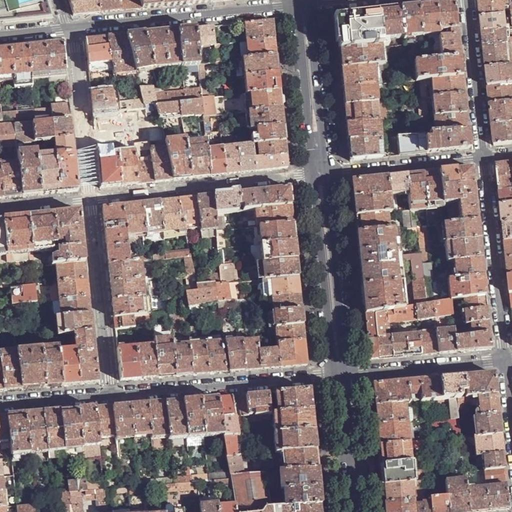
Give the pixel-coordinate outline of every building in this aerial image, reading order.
[(88,14),(100,13),(96,0),(68,0),(73,16),(88,14)] [(114,12),(121,11),(117,0),(96,0),(100,13),(114,12)] [(134,10),(141,9),(138,0),(117,0),(121,11),(134,10)] [(154,8),(160,7),(158,0),(138,0),(141,9),(154,8)] [(481,18),(506,15),(505,9),(511,8),(510,0),(479,0),(481,18)] [(436,4),(439,30),(448,29),(457,29),(454,2),(441,4),(436,4)] [(421,35),(439,33),(439,30),(436,4),(424,5),(418,6),(421,35)] [(407,7),(400,8),(403,37),(406,37),(421,35),(418,6),(407,7)] [(45,8),(42,9),(42,12),(31,14),(31,17),(18,18),(18,21),(32,19),(54,17),(50,7),(45,8)] [(386,9),(378,10),(378,15),(380,40),(403,37),(400,8),(386,9)] [(380,40),(378,15),(336,20),(337,30),(337,33),(339,51),(380,47),(381,47),(380,40)] [(507,30),(506,15),(481,18),(482,27),(482,32),(507,30)] [(246,41),(274,39),(273,29),(272,21),(245,24),(246,41)] [(201,28),(195,29),(197,46),(214,44),(213,27),(201,28)] [(182,67),(199,65),(199,63),(197,46),(195,29),(185,30),(178,30),(182,66),(182,67)] [(457,29),(448,29),(448,35),(439,36),(442,59),(460,58),(458,41),(457,29)] [(182,66),(178,30),(160,32),(143,34),(153,69),(182,66)] [(508,38),(507,30),(482,32),(483,43),(484,47),(509,45),(508,38)] [(126,36),(136,73),(153,69),(143,34),(132,35),(126,36)] [(114,75),(136,73),(126,36),(114,37),(107,37),(113,70),(114,75)] [(89,73),(113,70),(107,37),(85,40),(89,69),(89,73)] [(248,58),(276,55),(275,46),(274,39),(246,41),(248,58)] [(48,78),(66,76),(65,66),(63,42),(52,43),(44,44),(48,78)] [(27,45),(31,79),(48,78),(44,44),(32,45),(27,45)] [(15,47),(9,47),(13,82),(31,80),(31,79),(27,45),(15,47)] [(511,66),(511,46),(511,45),(509,45),(484,47),(486,61),(487,69),(511,66)] [(0,48),(0,83),(13,82),(9,47),(0,48)] [(340,62),(341,69),(374,66),(381,65),(382,65),(380,47),(339,51),(340,62)] [(245,76),(278,73),(277,61),(276,55),(248,58),(243,59),(245,76)] [(461,66),(460,58),(442,59),(424,61),(420,62),(414,62),(417,81),(420,80),(425,80),(431,79),(462,76),(461,66)] [(343,87),(376,84),(374,71),(374,66),(341,69),(342,83),(343,87)] [(488,82),(489,87),(511,84),(511,66),(487,69),(488,82)] [(382,71),(374,71),(376,84),(383,84),(382,71)] [(247,94),(279,91),(278,80),(278,73),(245,76),(247,94)] [(431,79),(433,97),(464,94),(463,83),(462,76),(431,79)] [(31,80),(31,86),(48,85),(48,82),(48,78),(31,79),(31,80)] [(13,82),(14,89),(32,88),(31,86),(31,80),(13,82)] [(344,99),(344,105),(378,102),(376,84),(343,87),(344,99)] [(490,96),(491,104),(511,101),(511,84),(489,87),(490,96)] [(144,104),(157,102),(154,93),(153,87),(140,87),(143,99),(144,104)] [(202,98),(201,89),(185,91),(186,102),(202,101),(202,98)] [(161,92),(154,93),(157,102),(157,105),(179,103),(186,102),(185,91),(185,90),(161,92)] [(92,106),(93,114),(115,112),(111,91),(100,92),(91,93),(92,106)] [(247,94),(245,94),(246,102),(253,101),(254,112),(281,109),(280,98),(279,91),(247,94)] [(465,102),(464,94),(433,97),(432,97),(434,116),(466,113),(465,102)] [(55,105),(69,104),(68,97),(55,98),(55,105)] [(210,116),(216,115),(214,97),(207,98),(202,98),(202,101),(204,115),(204,116),(210,116)] [(422,112),(423,117),(428,117),(426,98),(422,98),(421,98),(422,104),(420,104),(421,112),(422,112)] [(128,110),(145,108),(144,104),(143,99),(118,102),(120,111),(128,110)] [(179,103),(182,117),(204,115),(202,101),(186,102),(179,103)] [(511,122),(511,101),(491,104),(492,117),(493,124),(511,122)] [(379,121),(378,102),(344,105),(346,116),(346,124),(379,121)] [(379,121),(387,120),(386,102),(378,102),(379,121)] [(160,119),(182,117),(179,103),(157,105),(160,119)] [(52,118),(70,116),(69,104),(55,105),(50,106),(51,108),(52,118)] [(35,119),(52,118),(51,108),(34,109),(34,110),(35,119)] [(145,108),(128,110),(128,116),(136,115),(136,116),(146,115),(146,110),(145,108)] [(282,116),(281,109),(254,112),(248,112),(250,130),(256,129),(283,127),(282,116)] [(18,121),(35,119),(34,110),(17,111),(17,112),(18,121)] [(2,122),(18,121),(17,112),(1,113),(2,122)] [(434,116),(436,133),(468,130),(467,119),(466,113),(434,116)] [(54,141),(73,139),(72,127),(71,120),(33,123),(35,142),(54,141)] [(387,120),(379,121),(381,138),(389,137),(390,137),(388,120),(387,120)] [(348,141),(381,138),(379,121),(346,124),(348,133),(348,141)] [(511,143),(511,122),(493,124),(495,139),(495,145),(511,143)] [(17,155),(36,153),(36,150),(35,142),(33,123),(14,125),(17,148),(17,155)] [(0,149),(11,149),(17,148),(14,125),(0,126),(0,149)] [(283,127),(256,129),(256,135),(251,136),(252,144),(257,144),(285,141),(284,134),(283,127)] [(150,143),(162,142),(159,128),(148,129),(150,142),(150,143)] [(470,148),(468,130),(436,133),(430,134),(431,138),(426,138),(428,153),(452,150),(470,148)] [(415,154),(428,153),(426,138),(425,134),(417,135),(398,137),(398,141),(400,156),(415,154)] [(350,161),(383,158),(383,155),(381,138),(348,141),(349,154),(350,161)] [(56,155),(74,154),(73,145),(73,139),(54,141),(55,148),(56,155)] [(184,179),(192,178),(186,142),(185,139),(165,142),(166,147),(173,180),(184,179)] [(204,177),(210,176),(207,149),(206,140),(190,141),(186,142),(192,178),(204,177)] [(259,158),(286,156),(285,147),(285,141),(257,144),(259,158)] [(139,152),(151,151),(151,149),(150,143),(150,142),(133,144),(134,151),(134,152),(139,152)] [(250,172),(255,171),(254,159),(252,144),(237,145),(237,146),(240,173),(250,172)] [(234,174),(240,173),(237,146),(222,148),(225,175),(234,174)] [(101,188),(121,186),(117,155),(112,155),(111,147),(97,148),(99,172),(101,188)] [(166,181),(173,180),(166,147),(163,147),(151,149),(151,151),(151,155),(152,163),(155,183),(166,181)] [(220,175),(225,175),(222,148),(207,149),(210,176),(220,175)] [(131,185),(138,184),(136,165),(134,152),(134,151),(117,153),(117,155),(121,186),(131,185)] [(34,196),(40,195),(36,157),(36,153),(17,155),(17,157),(18,162),(21,197),(34,196)] [(71,192),(78,191),(74,154),(56,155),(55,155),(55,157),(59,193),(71,192)] [(52,194),(59,193),(55,157),(53,157),(53,155),(36,157),(40,195),(52,194)] [(287,168),(286,156),(259,158),(254,159),(255,171),(264,170),(287,168)] [(15,198),(21,197),(18,162),(0,164),(0,169),(3,199),(15,198)] [(147,183),(155,183),(152,163),(148,163),(140,164),(136,165),(138,184),(147,183)] [(497,165),(500,192),(511,190),(511,163),(504,164),(497,165)] [(456,170),(459,197),(476,195),(474,183),(473,168),(465,169),(456,170)] [(440,172),(443,204),(453,203),(460,202),(459,197),(456,170),(445,171),(440,172)] [(427,209),(444,207),(443,204),(440,172),(431,173),(424,173),(427,209)] [(414,174),(408,175),(409,192),(411,210),(411,211),(427,209),(424,173),(414,174)] [(396,176),(388,177),(390,194),(409,192),(408,175),(396,176)] [(353,192),(354,198),(390,194),(388,177),(352,181),(353,192)] [(265,208),(291,205),(289,187),(274,189),(263,190),(265,208)] [(265,208),(263,190),(249,192),(238,193),(239,206),(242,206),(242,210),(255,209),(265,208)] [(511,205),(511,190),(500,192),(502,202),(502,206),(511,205)] [(213,196),(215,213),(220,213),(237,211),(237,206),(239,206),(238,193),(226,195),(213,196)] [(356,212),(356,216),(388,213),(392,212),(390,194),(354,198),(356,212)] [(476,195),(459,197),(460,202),(462,222),(479,221),(477,207),(476,195)] [(215,213),(213,196),(201,197),(195,198),(200,228),(201,231),(216,229),(215,213)] [(184,199),(177,200),(184,230),(200,228),(195,198),(184,199)] [(160,202),(163,232),(184,230),(177,200),(168,201),(160,202)] [(151,203),(142,204),(145,234),(155,233),(163,232),(160,202),(151,203)] [(462,222),(460,202),(453,203),(449,213),(450,223),(462,222)] [(145,234),(142,204),(130,205),(123,206),(126,236),(133,236),(145,234)] [(292,213),(291,205),(265,208),(255,209),(257,227),(258,227),(293,223),(292,213)] [(511,223),(511,205),(502,206),(504,218),(504,224),(511,223)] [(126,236),(123,206),(113,207),(103,208),(105,228),(107,248),(127,246),(127,245),(126,236)] [(403,211),(405,228),(408,228),(413,227),(411,211),(411,210),(403,211)] [(58,250),(84,247),(80,211),(67,212),(53,214),(56,243),(57,250),(58,250)] [(390,230),(388,213),(356,216),(357,227),(358,233),(390,230)] [(28,217),(32,253),(33,253),(52,251),(51,244),(56,243),(53,214),(38,215),(28,217)] [(2,219),(6,256),(32,253),(28,217),(24,217),(15,218),(9,219),(2,219)] [(480,229),(479,221),(462,222),(450,223),(446,224),(444,224),(446,242),(481,239),(480,229)] [(293,230),(293,223),(258,227),(260,245),(295,242),(293,230)] [(186,236),(187,241),(202,239),(201,231),(200,228),(184,230),(186,236)] [(400,255),(397,229),(390,230),(358,233),(360,249),(361,260),(400,255)] [(186,236),(184,230),(163,232),(163,238),(186,236)] [(446,242),(447,261),(455,260),(483,258),(482,246),(481,239),(446,242)] [(262,262),(296,259),(295,248),(295,242),(260,245),(262,262)] [(108,266),(129,264),(127,246),(107,248),(108,260),(108,266)] [(84,251),(84,247),(58,250),(57,250),(58,255),(56,255),(51,258),(52,265),(55,265),(85,262),(84,251)] [(191,256),(189,251),(165,254),(165,255),(165,259),(186,257),(191,256)] [(7,263),(34,260),(33,256),(33,253),(32,253),(6,256),(7,259),(7,263)] [(411,261),(414,281),(425,279),(423,263),(422,253),(410,254),(411,261)] [(401,262),(400,255),(361,260),(362,276),(363,286),(403,282),(401,262)] [(455,260),(457,279),(485,276),(484,265),(483,258),(455,260)] [(270,279),(298,277),(297,268),(296,259),(262,262),(263,280),(270,279)] [(57,283),(87,280),(86,269),(85,262),(55,265),(57,283)] [(110,284),(142,279),(141,273),(140,262),(132,263),(129,264),(108,266),(109,276),(110,284)] [(432,281),(429,263),(423,263),(425,279),(425,282),(432,281)] [(227,283),(235,282),(233,264),(224,264),(219,265),(220,273),(221,283),(227,283)] [(16,274),(18,288),(26,287),(24,273),(16,274)] [(220,273),(207,274),(208,278),(209,283),(214,282),(214,284),(221,283),(220,273)] [(486,283),(485,276),(457,279),(449,279),(451,300),(469,297),(487,294),(486,283)] [(272,296),(300,294),(299,286),(298,277),(270,279),(272,296)] [(112,301),(144,297),(142,279),(110,284),(111,295),(112,301)] [(263,297),(272,296),(270,279),(263,280),(261,280),(263,297)] [(417,305),(428,304),(425,282),(425,279),(414,281),(417,305)] [(59,300),(89,297),(87,287),(87,280),(57,283),(59,300)] [(434,303),(440,302),(437,281),(435,281),(432,281),(425,282),(428,304),(434,303)] [(214,284),(214,282),(209,283),(196,284),(196,290),(185,291),(187,302),(188,306),(217,300),(214,284)] [(367,313),(389,310),(387,303),(394,302),(395,309),(406,307),(403,282),(363,286),(365,303),(367,313)] [(217,300),(231,299),(227,283),(221,283),(214,284),(217,300)] [(20,304),(36,303),(36,297),(35,289),(35,286),(26,287),(18,288),(10,289),(10,294),(11,300),(12,305),(20,304)] [(36,297),(44,296),(43,289),(35,289),(36,297)] [(273,312),(301,310),(300,300),(300,294),(272,296),(273,312)] [(469,297),(470,310),(489,308),(488,301),(487,294),(469,297)] [(61,318),(90,314),(89,304),(89,297),(59,300),(61,318)] [(113,312),(113,318),(132,316),(145,314),(144,297),(112,301),(113,312)] [(218,308),(233,307),(232,299),(231,299),(217,300),(218,308)] [(436,316),(453,314),(453,312),(451,300),(440,302),(434,303),(436,316)] [(428,304),(417,305),(418,319),(436,316),(434,303),(428,304)] [(394,357),(392,336),(385,337),(384,327),(384,325),(391,324),(391,322),(418,319),(417,305),(406,307),(395,309),(389,310),(367,313),(369,339),(372,359),(394,357)] [(489,312),(489,308),(470,310),(465,311),(467,322),(471,322),(490,320),(489,312)] [(302,315),(301,310),(273,312),(275,327),(303,325),(302,315)] [(91,321),(90,314),(61,318),(56,318),(57,335),(74,333),(92,331),(91,321)] [(133,323),(151,321),(151,318),(150,314),(145,314),(132,316),(133,323)] [(114,327),(115,330),(133,328),(133,323),(132,316),(113,318),(114,327)] [(471,322),(472,334),(491,332),(490,323),(490,320),(471,322)] [(277,342),(304,340),(303,330),(303,325),(275,327),(277,342)] [(452,352),(458,352),(456,335),(455,328),(438,330),(438,332),(440,353),(452,352)] [(74,333),(75,349),(76,349),(77,354),(94,353),(93,343),(92,331),(74,333)] [(435,354),(440,353),(438,332),(420,334),(423,355),(435,354)] [(493,348),(491,332),(472,334),(468,334),(460,335),(456,335),(458,352),(477,350),(493,348)] [(420,334),(392,336),(394,357),(410,356),(423,355),(420,334)] [(203,344),(221,342),(220,335),(202,337),(203,344)] [(161,378),(175,376),(171,343),(171,339),(153,341),(154,346),(157,378),(161,378)] [(254,369),(259,369),(258,350),(258,344),(257,340),(255,340),(255,339),(241,340),(241,341),(244,370),(254,369)] [(239,371),(244,370),(241,341),(239,341),(239,340),(224,342),(229,372),(230,371),(239,371)] [(307,365),(304,340),(277,342),(278,348),(279,367),(296,366),(307,365)] [(187,375),(192,375),(187,345),(186,342),(171,343),(175,376),(187,375)] [(219,372),(226,372),(221,342),(203,344),(209,373),(219,372)] [(203,374),(209,373),(203,344),(187,345),(192,375),(203,374)] [(149,379),(157,378),(154,346),(135,347),(139,380),(149,379)] [(58,386),(62,386),(59,351),(58,347),(41,349),(45,388),(58,386)] [(132,380),(139,380),(135,347),(117,349),(120,381),(132,380)] [(271,368),(279,367),(278,348),(258,350),(259,369),(271,368)] [(35,388),(45,388),(41,349),(16,352),(21,390),(35,388)] [(75,385),(80,384),(77,354),(76,349),(75,349),(59,351),(62,386),(75,385)] [(15,390),(21,390),(16,352),(0,353),(0,363),(3,391),(15,390)] [(91,383),(97,383),(94,353),(77,354),(80,384),(91,383)] [(478,375),(463,376),(465,392),(469,392),(470,397),(471,397),(476,396),(496,395),(494,374),(478,375)] [(439,378),(441,399),(448,399),(456,398),(465,397),(465,392),(463,376),(452,377),(439,378)] [(427,379),(419,380),(420,395),(421,401),(429,401),(429,398),(433,397),(433,400),(441,399),(439,378),(427,379)] [(373,396),(374,406),(404,403),(409,402),(409,396),(420,395),(419,380),(394,382),(372,384),(373,396)] [(310,389),(276,392),(277,412),(313,410),(312,406),(310,389)] [(247,395),(248,415),(270,413),(271,413),(270,393),(255,394),(247,395)] [(242,395),(239,395),(242,415),(248,415),(247,395),(242,395)] [(496,395),(476,396),(477,405),(479,416),(498,415),(497,404),(496,395)] [(223,397),(218,397),(221,417),(237,416),(234,396),(223,397)] [(206,398),(200,399),(204,436),(223,435),(221,417),(218,397),(206,398)] [(464,409),(466,406),(465,397),(456,398),(458,410),(464,409)] [(448,399),(450,419),(453,419),(458,418),(458,410),(456,398),(448,399)] [(191,399),(183,400),(187,438),(204,436),(200,399),(191,399)] [(173,401),(165,402),(169,437),(169,439),(187,438),(183,400),(173,401)] [(155,402),(148,403),(151,436),(152,438),(158,438),(169,437),(165,402),(155,402)] [(409,402),(404,403),(406,423),(412,422),(411,402),(409,402)] [(135,404),(131,404),(134,437),(151,436),(148,403),(135,404)] [(406,423),(404,403),(374,406),(375,418),(376,426),(406,423)] [(121,405),(113,406),(116,436),(117,439),(134,437),(131,404),(121,405)] [(102,407),(96,408),(99,437),(110,436),(116,436),(113,406),(102,407)] [(85,408),(78,409),(82,446),(99,444),(99,437),(96,408),(85,408)] [(63,410),(61,410),(65,447),(82,446),(78,409),(63,410)] [(45,412),(43,412),(48,452),(65,450),(65,447),(61,410),(45,412)] [(277,412),(273,413),(275,433),(314,430),(313,414),(313,410),(277,412)] [(422,412),(423,421),(437,420),(436,411),(422,412)] [(30,413),(26,413),(30,453),(48,452),(43,412),(30,413)] [(15,414),(7,415),(10,441),(11,454),(11,455),(30,453),(26,413),(15,414)] [(270,413),(248,415),(249,421),(262,420),(262,417),(271,417),(270,413)] [(0,415),(0,442),(10,441),(7,415),(0,415)] [(499,422),(498,415),(479,416),(474,417),(476,437),(500,435),(499,422)] [(237,416),(221,417),(223,435),(224,438),(240,436),(237,416)] [(408,443),(414,442),(412,422),(406,423),(408,443)] [(408,443),(406,423),(376,426),(377,440),(377,445),(408,443)] [(314,430),(275,433),(277,453),(283,453),(317,450),(315,438),(314,430)] [(263,434),(248,436),(249,443),(264,442),(263,434)] [(501,441),(500,435),(476,437),(474,437),(475,456),(483,455),(502,453),(501,441)] [(204,436),(187,438),(187,445),(205,444),(204,436)] [(240,436),(224,438),(227,458),(241,457),(240,436)] [(169,437),(158,438),(159,448),(170,447),(169,439),(169,437)] [(440,440),(442,459),(449,459),(446,439),(440,440)] [(432,440),(434,460),(439,460),(442,459),(440,440),(432,440)] [(379,465),(410,463),(409,449),(408,443),(377,445),(379,459),(379,465)] [(317,450),(283,453),(285,468),(285,471),(286,471),(318,468),(317,454),(317,450)] [(48,452),(30,453),(31,462),(48,460),(48,452)] [(502,453),(483,455),(483,470),(504,468),(503,460),(502,453)] [(258,455),(251,456),(252,465),(259,464),(258,455)] [(471,456),(462,457),(464,471),(467,471),(466,463),(472,462),(471,456)] [(241,457),(227,458),(229,472),(230,476),(244,475),(241,457)] [(411,483),(414,482),(412,471),(412,462),(410,463),(379,465),(381,478),(381,485),(411,483)] [(420,462),(412,462),(412,471),(421,471),(420,462)] [(319,472),(318,468),(286,471),(285,471),(280,472),(282,491),(284,491),(320,487),(319,472)] [(483,470),(485,484),(497,483),(505,482),(505,475),(504,468),(483,470)] [(208,474),(208,481),(215,480),(230,479),(230,476),(229,472),(208,474)] [(235,504),(236,511),(250,510),(271,508),(266,473),(244,475),(230,476),(230,479),(234,496),(235,504)] [(190,475),(173,477),(173,478),(174,484),(191,482),(190,475)] [(215,480),(216,491),(227,490),(227,496),(234,496),(230,479),(215,480)] [(439,496),(447,495),(445,481),(444,479),(441,480),(436,480),(439,496)] [(468,511),(466,489),(465,479),(445,481),(447,495),(448,511),(468,511)] [(86,480),(69,482),(69,491),(70,492),(87,491),(86,482),(86,480)] [(103,481),(86,482),(87,491),(104,489),(103,481)] [(423,498),(422,481),(414,482),(411,483),(412,499),(421,498),(423,498)] [(174,484),(164,485),(164,490),(164,491),(198,488),(197,482),(191,482),(174,484)] [(383,503),(412,499),(411,483),(381,485),(382,496),(383,503)] [(508,509),(506,485),(497,486),(486,487),(489,511),(500,510),(508,509)] [(139,487),(128,488),(128,492),(129,494),(147,492),(147,486),(139,487)] [(320,487),(284,491),(285,504),(286,507),(292,507),(322,504),(321,490),(320,487)] [(489,511),(486,487),(466,489),(468,511),(479,511),(482,511),(489,511)] [(70,492),(71,511),(82,511),(81,500),(99,499),(100,511),(106,510),(104,489),(87,491),(70,492)] [(69,491),(58,493),(60,511),(71,511),(70,492),(69,491)] [(448,511),(447,495),(439,496),(429,497),(430,501),(430,511),(448,511)] [(422,511),(421,503),(413,504),(412,499),(383,503),(384,511),(422,511)] [(430,511),(430,501),(421,502),(421,503),(422,511),(430,511)] [(218,502),(200,504),(201,511),(218,511),(218,505),(218,502)]
